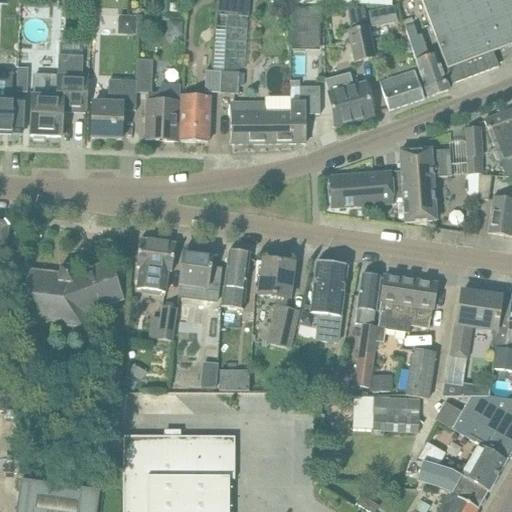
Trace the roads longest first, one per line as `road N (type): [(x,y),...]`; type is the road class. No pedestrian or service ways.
road 1 (unclassified): [(511,88),(313,161),(125,197)]
road 2 (residential): [(511,264),(180,215),(125,197)]
road 3 (unclassified): [(125,197),(0,188)]
